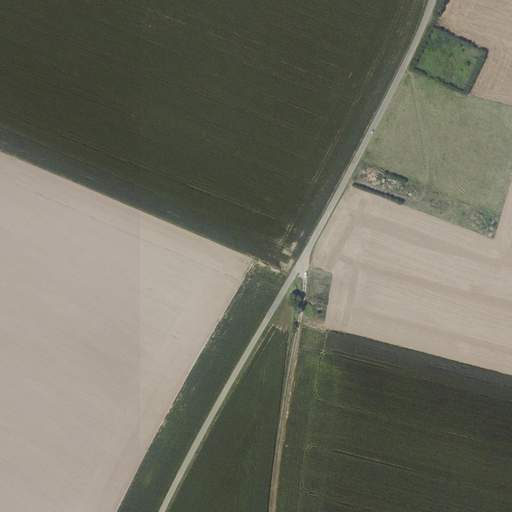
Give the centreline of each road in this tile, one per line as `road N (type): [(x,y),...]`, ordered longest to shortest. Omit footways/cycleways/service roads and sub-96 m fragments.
road 1 (unclassified): [(163,511),(356,161),(432,0)]
road 2 (track): [(271,511),(306,280),(298,264)]
